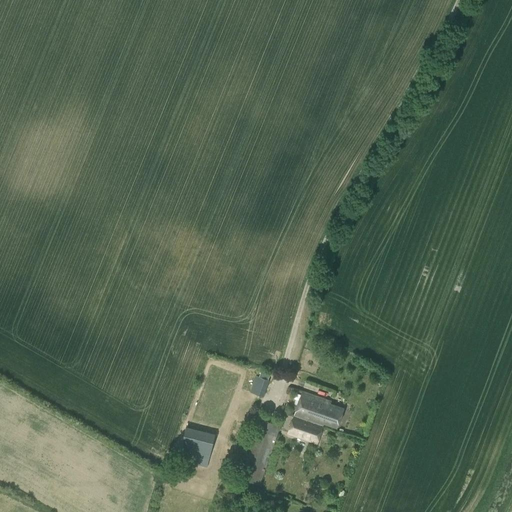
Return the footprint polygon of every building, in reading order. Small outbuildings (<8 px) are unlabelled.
[(259,377),(256,376),(250,392),(263,397),(269,380),(268,380),(270,374),(261,371),(259,377)] [(303,391),(295,414),(323,424),(335,428),(342,409),(330,404),(331,401),(303,391)] [(317,443),(323,424),(295,414),(288,433),(317,443)] [(237,477),(263,486),(268,472),(265,470),(280,426),(257,418),(237,477)] [(215,434),(186,428),(180,452),(209,459),(215,434)]
